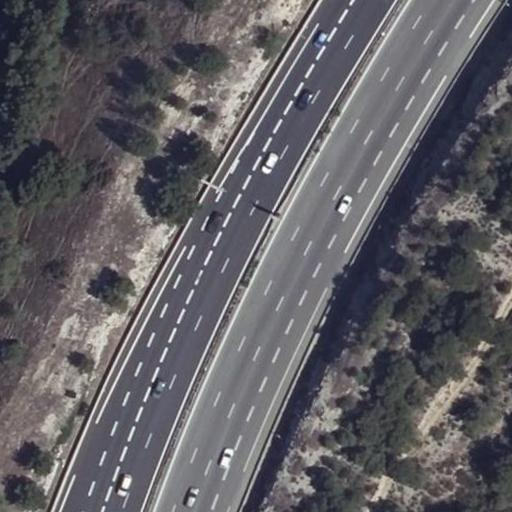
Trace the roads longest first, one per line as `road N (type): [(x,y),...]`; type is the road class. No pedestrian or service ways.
road 1 (motorway): [(384,0),(244,214),(105,511)]
road 2 (motorway): [(186,511),(324,207),(455,0)]
